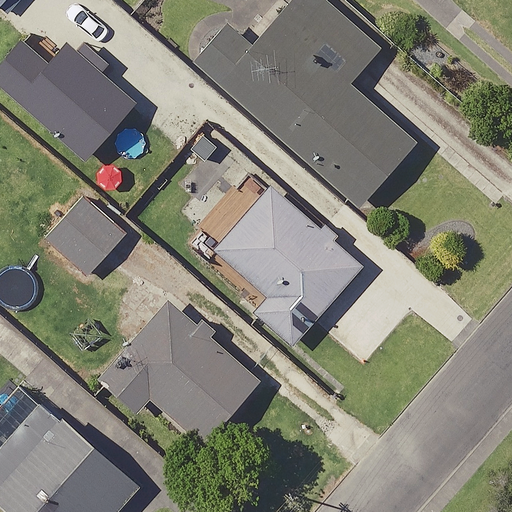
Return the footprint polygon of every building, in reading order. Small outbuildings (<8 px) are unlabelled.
[(191,60),(360,206),(417,142),(349,83),(382,45),(329,0),(287,0),(250,43),(225,21),(191,60)] [(362,264),(269,184),(210,251),(263,297),(252,310),(292,345),(362,264)] [(128,231),(85,194),(47,238),(90,275),(128,231)] [(77,299),(49,276),(28,303),(56,325),(77,299)] [(167,299),(98,378),(137,411),(148,399),(203,447),(261,380),(167,299)] [(0,488),(0,505),(8,511),(116,511),(140,484),(62,417),(0,488)]
